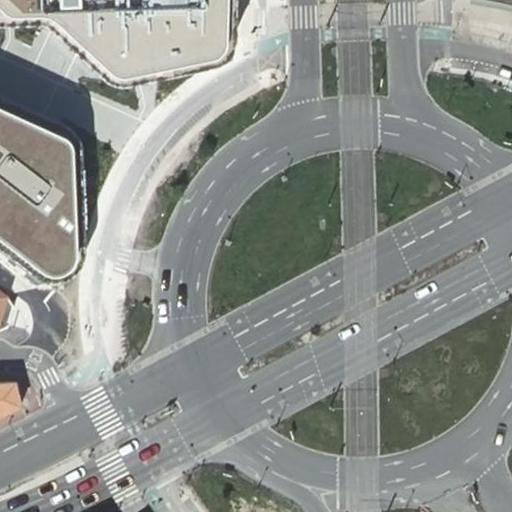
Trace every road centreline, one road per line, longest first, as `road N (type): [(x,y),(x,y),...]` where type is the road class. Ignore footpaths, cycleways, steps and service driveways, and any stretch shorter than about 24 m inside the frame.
road 1 (primary): [(508,199),(189,366)]
road 2 (primary): [(218,416),(511,261)]
road 3 (secondary): [(272,144),(226,180),(194,228),(178,311),(189,366)]
road 4 (primary): [(33,511),(218,416)]
road 5 (secondary): [(430,136),(348,122),(272,144)]
road 6 (secondary): [(302,0),(298,103),(272,144)]
road 7 (secondary): [(430,136),(403,71),(400,0)]
road 8 (primary): [(189,366),(74,424)]
